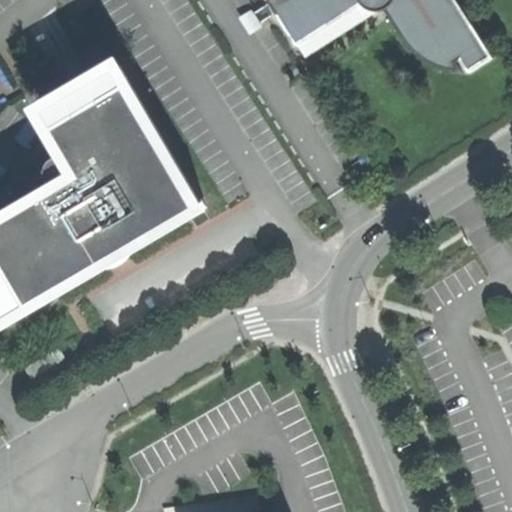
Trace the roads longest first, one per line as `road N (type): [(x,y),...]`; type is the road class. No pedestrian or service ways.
road 1 (residential): [(332,320),(255,322),(48,448),(38,488)]
road 2 (residential): [(511,150),(370,241),(340,286),(332,320)]
road 3 (residential): [(406,511),(332,320)]
